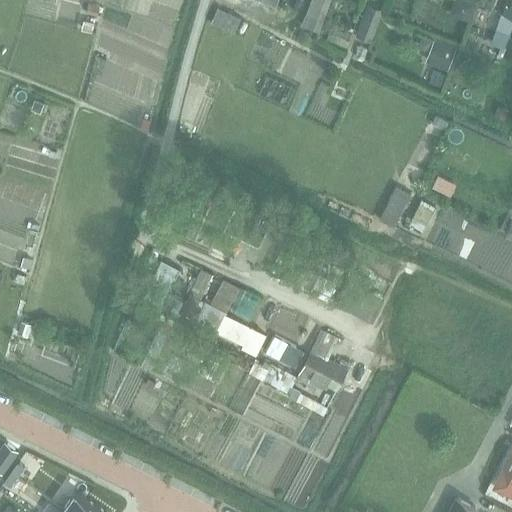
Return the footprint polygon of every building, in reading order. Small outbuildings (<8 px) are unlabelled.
[(310,0),(301,25),(306,27),(319,31),(323,19),(320,18),(326,0),(310,0)] [(89,1),(86,11),(97,14),(100,4),(89,1)] [(367,4),(356,36),(371,41),(382,9),(367,4)] [(511,7),(505,5),(495,34),(510,39),(511,33),(511,7)] [(217,6),(210,23),(234,32),(241,16),(217,6)] [(84,18),(82,27),(93,30),(95,22),(84,18)] [(330,27),(325,39),(345,47),(350,35),(343,32),(330,27)] [(448,69),(457,46),(434,37),(425,60),(448,69)] [(150,84),(148,93),(156,95),(158,87),(150,84)] [(19,92),(15,101),(25,104),(28,96),(19,92)] [(36,99),(32,107),(42,111),(45,103),(36,99)] [(497,106),(493,115),(504,120),(508,111),(497,106)] [(182,116),(179,125),(188,127),(191,118),(182,116)] [(180,188),(172,206),(194,216),(202,197),(180,188)] [(231,212),(223,229),(258,246),(266,229),(231,212)] [(303,258),(282,247),(271,268),(292,279),(303,258)] [(24,257),(22,267),(32,269),(34,259),(24,257)] [(294,284),(327,301),(336,283),(303,266),(294,284)] [(354,270),(337,304),(365,318),(373,322),(376,315),(384,299),(363,289),(369,277),(354,270)] [(17,274),(14,282),(24,285),(26,277),(17,274)] [(223,321),(218,331),(241,343),(257,350),(264,334),(249,327),(225,315),(222,321),(223,321)] [(153,316),(150,325),(157,328),(169,334),(173,325),(153,316)] [(21,319),(17,332),(28,335),(32,322),(21,319)] [(319,327),(295,378),(307,383),(309,378),(336,391),(347,366),(329,357),(339,336),(319,327)] [(284,339),(275,357),(296,368),(305,350),(284,339)] [(192,343),(187,354),(199,360),(205,349),(192,343)] [(256,364),(251,375),(289,393),(293,386),(277,379),(278,375),(256,364)] [(294,387),(290,396),(297,400),(302,391),(294,387)] [(5,441),(0,447),(0,471),(2,473),(18,450),(5,441)] [(511,456),(497,485),(511,492),(511,456)] [(18,461),(11,471),(17,476),(24,466),(18,461)] [(11,471),(4,481),(10,486),(17,476),(11,471)] [(107,511),(76,490),(63,508),(68,511),(107,511)] [(456,498),(449,511),(471,511),(474,507),(456,498)]
